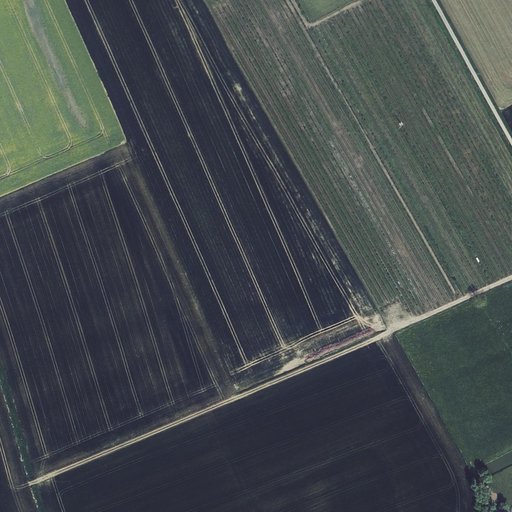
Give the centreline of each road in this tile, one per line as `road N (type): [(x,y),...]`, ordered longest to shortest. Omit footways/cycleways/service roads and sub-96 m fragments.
road 1 (track): [(511,276),(34,481)]
road 2 (unclassified): [(433,0),(511,142)]
